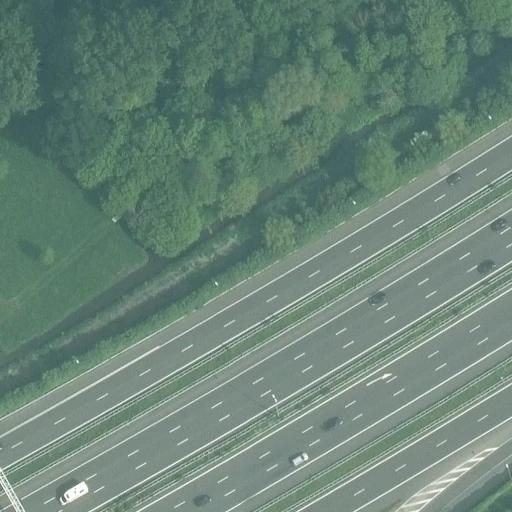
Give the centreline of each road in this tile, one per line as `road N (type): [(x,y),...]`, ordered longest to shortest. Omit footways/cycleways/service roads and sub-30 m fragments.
road 1 (motorway): [(511,154),(0,455)]
road 2 (motorway): [(511,237),(47,511)]
road 3 (motorway): [(182,511),(511,314)]
road 4 (motorway): [(323,511),(511,399)]
